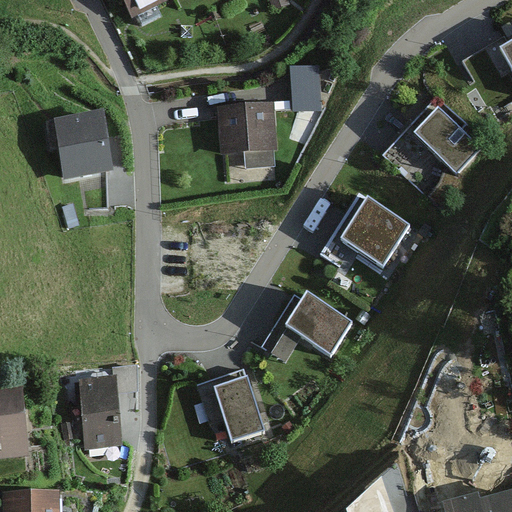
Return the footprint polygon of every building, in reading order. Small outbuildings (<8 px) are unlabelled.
[(122,0),(132,22),(177,4),(175,0),(122,0)] [(511,44),(510,41),(467,69),(500,121),(511,112),(511,44)] [(296,109),(325,108),(323,65),(294,66),(296,109)] [(469,126),(438,99),(383,162),(441,212),(470,180),(462,173),(481,151),(462,134),(469,126)] [(276,107),(222,112),(226,155),(280,150),(276,107)] [(103,122),(58,129),(65,178),(110,172),(103,122)] [(413,228),(363,202),(330,265),(360,281),(372,259),(391,269),(413,228)] [(353,335),(307,301),(277,342),(323,376),(353,335)] [(248,365),(201,379),(218,437),(265,423),(248,365)] [(116,382),(81,385),(88,446),(122,443),(116,382)] [(18,391),(0,392),(0,456),(25,453),(18,391)] [(487,493),(448,504),(450,511),(511,511),(511,499),(490,505),(487,493)] [(57,511),(56,494),(5,495),(5,511),(57,511)]
